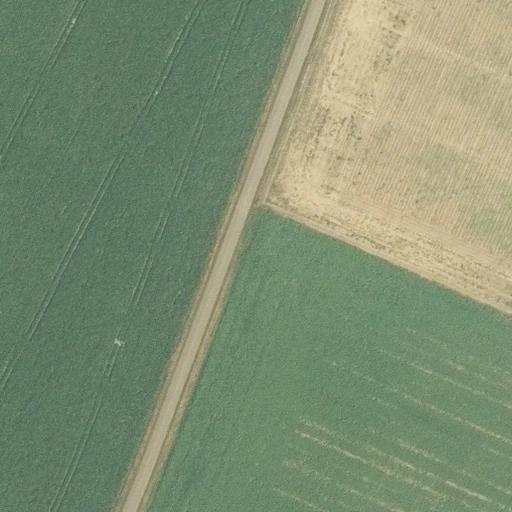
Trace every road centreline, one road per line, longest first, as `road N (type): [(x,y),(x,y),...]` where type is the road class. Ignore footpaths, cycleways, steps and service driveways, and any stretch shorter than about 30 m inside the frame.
road 1 (unclassified): [(127,511),(321,0)]
road 2 (track): [(187,353),(226,390),(467,511)]
